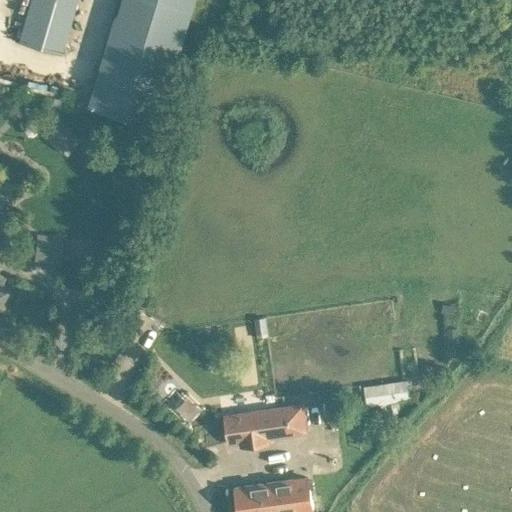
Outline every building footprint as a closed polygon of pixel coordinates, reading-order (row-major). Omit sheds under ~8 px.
[(29,0),(18,40),(60,52),(75,0),(29,0)] [(121,0),(108,43),(90,105),(147,122),(158,125),(177,64),(195,0),(121,0)] [(52,114),(38,131),(67,156),(81,139),(52,114)] [(0,274),(0,305),(10,287),(2,282),(5,277),(0,274)] [(443,302),(441,311),(454,314),(456,305),(443,302)] [(480,309),(477,320),(487,323),(491,313),(480,309)] [(458,327),(449,327),(449,338),(459,337),(458,327)] [(415,398),(413,379),(364,385),(367,404),(375,403),(415,398)] [(225,415),(229,442),(241,440),(242,445),(269,442),(268,436),(306,430),(302,404),(225,415)] [(235,487),(238,511),(313,511),(308,477),(235,487)]
